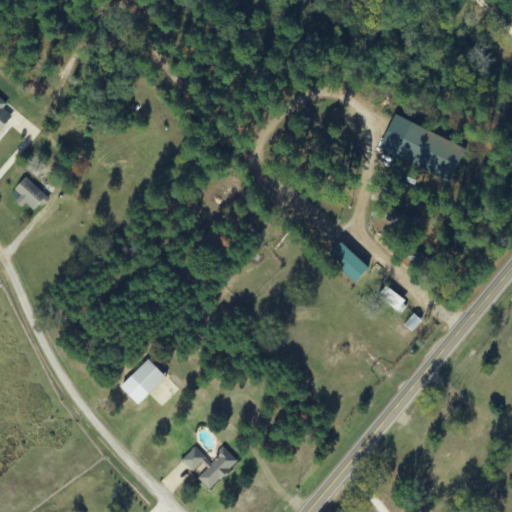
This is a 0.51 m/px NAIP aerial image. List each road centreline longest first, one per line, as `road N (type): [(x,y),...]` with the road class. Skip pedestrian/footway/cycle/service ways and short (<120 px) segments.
road 1 (secondary): [(511,267),(308,511)]
road 2 (residential): [(0,291),(36,337),(135,511)]
